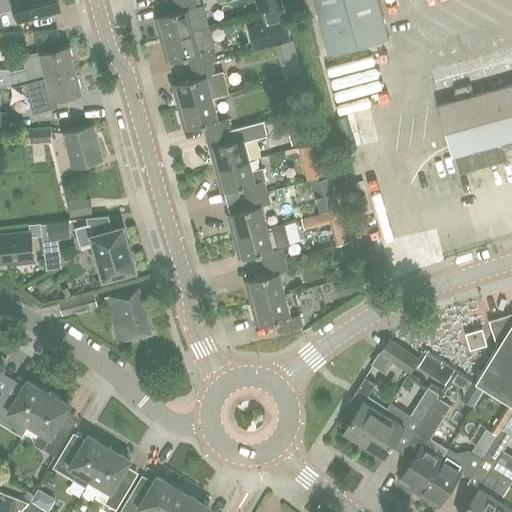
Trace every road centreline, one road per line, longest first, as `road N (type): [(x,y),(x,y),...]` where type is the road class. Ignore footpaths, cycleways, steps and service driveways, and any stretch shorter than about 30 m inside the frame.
road 1 (unclassified): [(224,382),(190,314),(129,71),(114,50),(101,0)]
road 2 (unknown): [(449,282),(400,118),(403,99),(426,73),(511,42)]
road 3 (unclassified): [(278,388),(394,303),(511,262)]
road 4 (unclassified): [(206,422),(165,419),(106,367),(0,300)]
